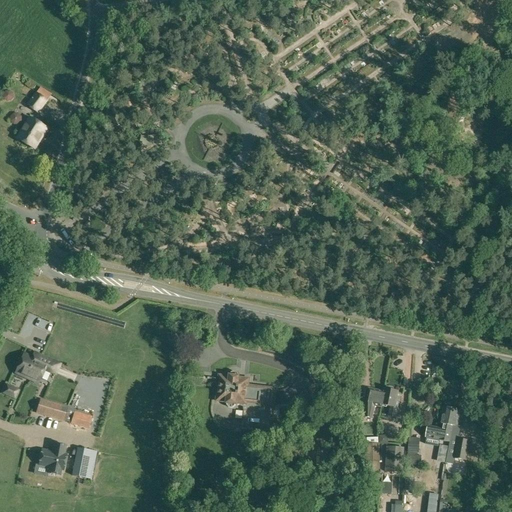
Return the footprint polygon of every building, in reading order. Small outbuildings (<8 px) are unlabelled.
[(11,101),(14,98),(13,93),(10,91),(5,91),(3,95),(3,99),(6,101),(11,101)] [(36,92),(26,106),(38,114),(48,101),(36,92)] [(113,101),(103,106),(113,128),(123,124),(113,101)] [(35,150),(48,129),(30,118),(17,139),(35,150)] [(23,354),(15,372),(38,383),(44,370),(54,375),(59,365),(40,356),(34,353),(32,358),(23,354)] [(230,373),(229,376),(229,377),(219,376),(217,401),(226,402),(226,403),(227,405),(228,407),(230,408),(233,408),(235,406),(235,403),(235,402),(243,403),(243,404),(245,405),(245,401),(270,404),(269,418),(270,418),(273,389),(247,386),(248,379),(238,378),(238,377),(238,374),(236,372),(234,372),(232,372),(230,373)] [(384,392),(369,389),(366,404),(366,417),(372,419),(375,406),(381,407),(382,405),(384,392)] [(384,392),(382,405),(391,407),(389,416),(395,417),(399,401),(396,400),(398,392),(385,389),(384,392)] [(66,410),(67,407),(40,400),(39,402),(36,413),(63,421),(66,410)] [(450,443),(450,439),(452,433),(453,426),(455,426),(458,410),(445,408),(441,428),(428,425),(425,437),(426,437),(425,444),(438,447),(439,441),(449,443),(450,443)] [(91,417),(74,412),(70,423),(88,428),(91,417)] [(420,464),(421,456),(416,456),(416,453),(417,453),(419,453),(420,439),(409,439),(408,452),(408,464),(420,464)] [(450,443),(449,443),(448,449),(443,448),(442,455),(447,456),(446,463),(451,464),(452,457),(454,457),(454,458),(466,460),(469,442),(457,439),(457,441),(450,439),(450,443)] [(53,452),(42,450),(39,466),(48,468),(47,472),(60,475),(61,470),(62,470),(66,454),(64,454),(66,446),(55,444),(53,452)] [(367,472),(379,472),(379,470),(378,445),(366,445),(367,472)] [(403,448),(387,447),(386,472),(402,473),(403,448)] [(72,476),(79,477),(91,479),(96,452),(88,450),(87,460),(83,459),(76,457),(72,476)] [(495,469),(497,456),(485,454),(483,468),(495,469)] [(414,480),(406,479),(405,495),(413,495),(414,480)] [(225,481),(213,481),(213,499),(225,499),(225,481)] [(439,511),(440,504),(426,502),(425,510),(439,511)]
